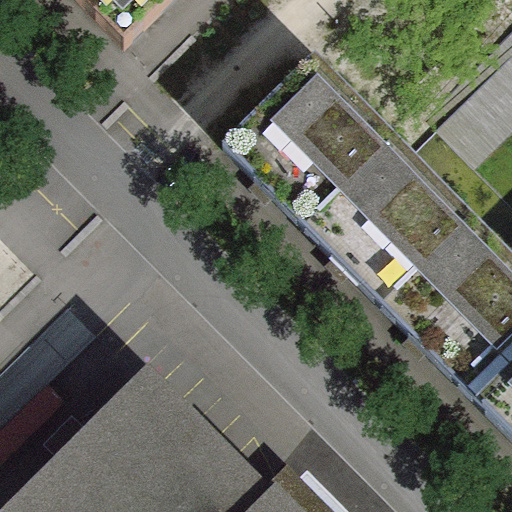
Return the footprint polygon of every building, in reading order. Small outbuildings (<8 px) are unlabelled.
[(45,0),(114,67),(180,0),(45,0)] [(393,159),(309,76),(217,168),(256,207),(300,251),(393,159)] [(476,243),(393,159),(300,251),(341,292),(384,335),(476,243)] [(511,374),(511,278),(476,243),(384,335),(424,374),(468,418),(511,374)] [(310,511),(145,350),(0,496),(0,511),(310,511)] [(511,374),(468,418),(511,461),(511,374)]
